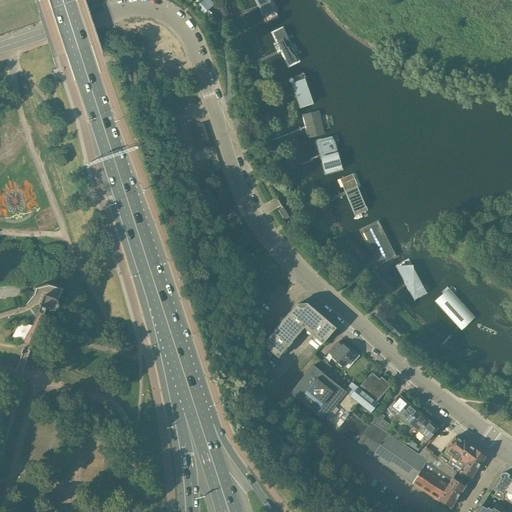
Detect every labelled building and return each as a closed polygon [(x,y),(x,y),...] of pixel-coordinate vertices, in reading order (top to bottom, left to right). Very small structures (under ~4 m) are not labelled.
[(252,0),(265,29),(281,23),(271,0),(252,0)] [(223,17),(229,15),(224,3),(218,6),(223,17)] [(284,30),(270,36),(286,73),(300,67),(284,30)] [(233,58),(240,56),(238,46),(231,48),(233,58)] [(163,81),(168,80),(169,79),(168,74),(167,70),(160,72),(163,81)] [(290,78),(301,109),(314,104),(302,73),(290,78)] [(253,89),(244,92),(247,103),(256,100),(253,89)] [(297,116),(306,141),(324,134),(315,110),(297,116)] [(192,128),(200,150),(212,146),(204,124),(192,128)] [(332,136),(311,143),(324,179),(344,172),(332,136)] [(336,181),(354,220),(370,213),(353,174),(336,181)] [(268,200),(276,198),(270,179),(262,182),(268,200)] [(284,221),(290,218),(283,206),(278,210),(284,221)] [(381,219),(360,229),(380,270),(400,260),(381,219)] [(396,267),(418,302),(434,292),(412,257),(396,267)] [(330,276),(342,287),(347,282),(334,271),(330,276)] [(456,288),(439,299),(463,333),(480,321),(456,288)] [(40,311),(42,312),(46,313),(48,312),(49,309),(49,310),(51,310),(52,310),(53,310),(54,310),(55,310),(56,309),(57,308),(58,308),(58,307),(58,306),(59,305),(59,304),(59,303),(59,302),(58,301),(58,300),(58,299),(57,298),(45,295),(43,300),(40,311)] [(304,330),(322,345),(337,328),(307,303),(297,304),(263,344),(280,359),(304,330)] [(42,312),(40,311),(36,317),(23,342),(30,344),(35,346),(46,313),(42,312)] [(375,316),(390,330),(394,325),(379,312),(375,316)] [(338,342),(330,352),(334,356),(333,357),(344,367),(355,354),(344,345),(343,346),(338,342)] [(345,390),(313,364),(290,393),(315,413),(314,413),(324,420),(342,435),(352,423),(345,418),(358,401),(371,412),(378,403),(351,382),(345,390)] [(372,374),(361,386),(377,399),(389,385),(381,378),(379,380),(372,374)] [(389,406),(399,414),(409,403),(399,394),(389,406)] [(409,423),(419,411),(409,403),(399,414),(409,423)] [(409,423),(419,431),(429,420),(419,411),(409,423)] [(378,424),(386,430),(390,425),(381,419),(378,424)] [(428,440),(438,428),(429,420),(419,431),(428,440)] [(387,430),(386,430),(378,424),(377,426),(371,421),(354,443),(371,456),(387,432),(386,432),(387,430)] [(400,433),(390,425),(386,430),(387,430),(396,437),(400,433)] [(371,456),(412,484),(432,453),(424,448),(419,454),(387,432),(371,456)] [(396,437),(407,444),(410,440),(400,433),(396,437)] [(452,468),(458,459),(468,443),(463,440),(462,441),(455,436),(445,448),(446,448),(438,458),(440,459),(448,465),(452,468)] [(482,454),(468,443),(458,459),(464,462),(459,469),(471,476),(483,458),(482,454)] [(438,458),(432,453),(412,484),(421,489),(440,459),(438,458)] [(421,489),(429,494),(448,465),(440,459),(421,489)] [(452,468),(448,465),(429,494),(438,500),(452,477),(455,473),(452,469),(452,468)] [(499,499),(500,498),(511,477),(511,476),(505,472),(501,473),(489,493),(499,499)] [(452,505),(465,485),(452,477),(438,500),(448,506),(452,505)] [(503,498),(510,502),(511,498),(511,477),(500,498),(502,499),(503,498)]
